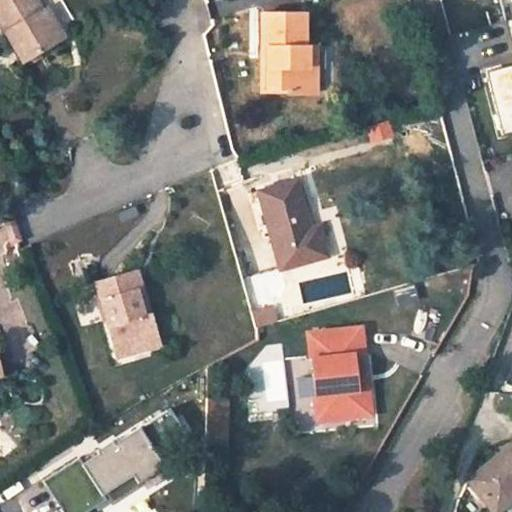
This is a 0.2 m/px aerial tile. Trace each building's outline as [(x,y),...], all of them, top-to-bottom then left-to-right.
[(43,12),(35,0),(0,0),(0,22),(24,63),(60,41),(43,12)] [(60,41),(64,39),(47,9),(43,12),(60,41)] [(262,14),(262,54),(268,54),(268,88),(289,88),(289,93),(309,93),(309,45),(308,45),(308,14),(289,14),(268,14),(262,14)] [(511,18),(506,21),(511,44),(511,64),(487,71),(503,135),(511,132),(511,18)] [(320,93),(319,45),(309,45),(309,93),(320,93)] [(309,229),(296,181),(258,191),(279,269),(327,256),(318,226),(309,229)] [(136,271),(132,273),(146,317),(150,316),(136,271)] [(132,273),(95,284),(117,357),(159,344),(150,316),(146,317),(132,273)] [(415,283),(394,287),(397,305),(419,301),(415,283)] [(252,310),(255,326),(276,322),(272,306),(252,310)] [(362,327),(308,333),(313,376),(298,378),(300,398),(316,396),(318,420),(371,415),(367,372),(356,373),(354,355),(365,354),(362,327)] [(227,402),(206,401),(205,449),(226,449),(227,402)] [(79,460),(41,483),(59,511),(89,511),(105,502),(102,497),(132,479),(137,486),(164,469),(155,455),(186,436),(169,410),(143,426),(144,427),(114,446),(112,443),(95,454),(97,456),(83,466),(79,460)] [(497,511),(511,500),(511,445),(468,482),(493,511),(497,511)]
